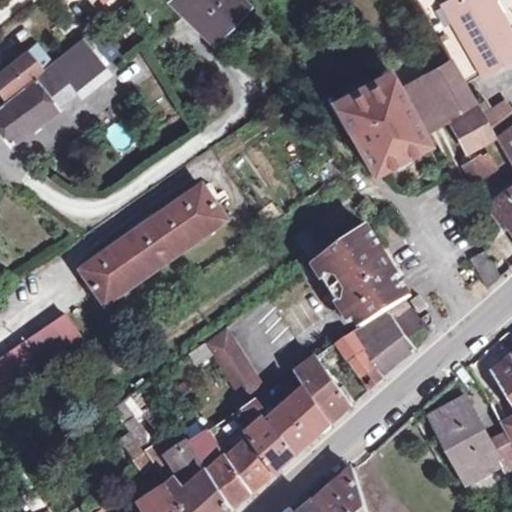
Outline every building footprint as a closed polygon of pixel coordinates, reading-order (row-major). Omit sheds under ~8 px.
[(175,0),(172,4),(210,43),(247,5),(242,0),(175,0)] [(459,20),(454,23),(484,78),(511,62),(511,29),(495,0),(459,0),(451,4),(459,20)] [(459,20),(451,4),(445,7),(454,23),(459,20)] [(80,40),(53,62),(77,91),(104,68),(80,40)] [(51,64),(36,45),(26,53),(0,74),(0,92),(5,99),(40,70),(42,72),(51,64)] [(77,91),(53,62),(51,64),(42,72),(32,80),(55,108),(77,91)] [(450,63),(398,93),(423,139),(448,125),(475,109),(450,63)] [(326,104),(331,111),(390,79),(386,72),(326,104)] [(390,79),(331,111),(364,167),(370,178),(427,146),(423,139),(398,93),(390,79)] [(57,111),(55,108),(32,80),(0,107),(0,132),(12,147),(57,111)] [(483,123),(494,142),(511,128),(511,117),(504,107),(483,123)] [(511,128),(494,142),(511,174),(511,128)] [(472,187),(494,174),(487,161),(479,166),(477,162),(463,171),(472,187)] [(210,187),(200,194),(212,211),(217,207),(213,202),(218,198),(210,187)] [(511,236),(511,189),(486,210),(500,232),(506,227),(511,236)] [(158,224),(133,242),(91,272),(101,286),(96,290),(109,309),(229,225),(217,207),(212,211),(200,194),(158,224)] [(128,234),(133,242),(158,224),(153,217),(128,234)] [(352,312),(400,281),(393,271),(392,272),(385,262),(386,259),(367,231),(321,265),(327,273),(325,281),(338,302),(348,306),(352,312)] [(500,280),(486,254),(471,263),(487,291),(500,280)] [(101,286),(91,272),(81,279),(88,290),(94,286),(96,290),(101,286)] [(411,299),(400,281),(352,312),(364,330),(371,325),(387,315),(405,303),(411,299)] [(413,302),(420,312),(428,307),(421,297),(413,302)] [(405,303),(387,315),(409,343),(425,329),(405,303)] [(371,325),(403,365),(417,353),(409,343),(387,315),(371,325)] [(67,322),(56,330),(71,353),(82,347),(67,322)] [(387,380),(403,365),(371,325),(364,330),(353,337),(387,380)] [(244,410),(257,402),(267,394),(233,329),(209,346),(244,410)] [(40,340),(57,363),(71,353),(56,330),(40,340)] [(387,380),(353,337),(337,347),(372,392),(387,380)] [(45,371),(57,363),(40,340),(29,347),(45,371)] [(32,380),(45,371),(29,347),(15,356),(32,380)] [(18,388),(32,380),(15,356),(2,364),(18,388)] [(310,393),(335,425),(355,407),(318,360),(296,375),(310,393)] [(0,389),(5,397),(18,388),(2,364),(0,365),(0,389)] [(511,364),(498,375),(511,395),(511,424),(503,431),(509,441),(511,446),(511,364)] [(274,423),(300,456),(335,425),(310,393),(274,423)] [(257,402),(244,410),(243,412),(265,441),(257,447),(279,475),(300,456),(274,423),(257,402)] [(511,475),(511,446),(509,441),(493,450),(466,402),(430,418),(466,490),(504,471),(508,478),(511,475)] [(184,485),(172,493),(185,511),(235,511),(238,510),(217,481),(218,480),(193,446),(173,460),(197,494),(193,498),(184,485)] [(279,475),(257,447),(235,466),(256,495),(279,475)] [(157,471),(164,466),(159,459),(152,464),(157,471)] [(164,466),(157,471),(170,490),(172,493),(184,485),(168,463),(164,466)] [(256,495),(235,466),(218,480),(217,481),(238,510),(256,495)] [(367,511),(355,474),(335,492),(351,511),(367,511)] [(146,506),(150,511),(185,511),(172,493),(170,490),(146,506)] [(351,511),(335,492),(320,505),(326,511),(351,511)]
